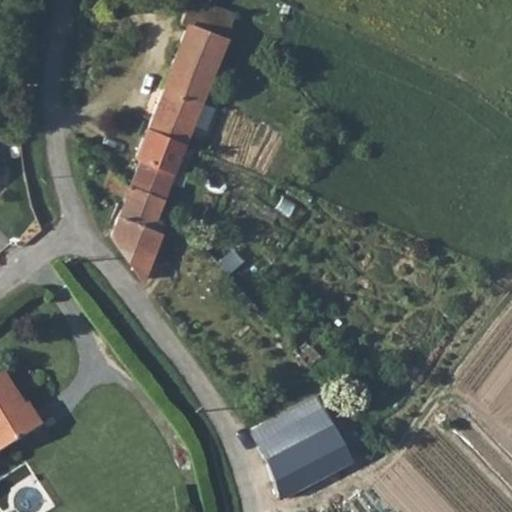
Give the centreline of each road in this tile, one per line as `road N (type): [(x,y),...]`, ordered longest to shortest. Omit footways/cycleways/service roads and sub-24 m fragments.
road 1 (unclassified): [(79,232),(226,422),(251,511)]
road 2 (unclassified): [(79,232),(53,133),(63,0)]
